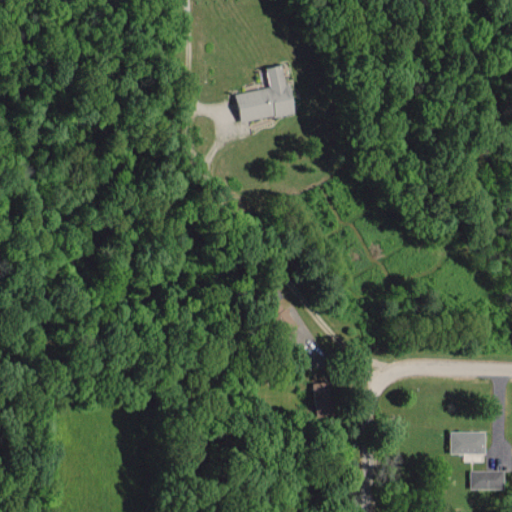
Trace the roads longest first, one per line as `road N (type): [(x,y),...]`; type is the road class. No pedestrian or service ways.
road 1 (residential): [(413,375),(217,222),(202,0)]
road 2 (residential): [(335,511),(353,453),(413,375),(511,374)]
